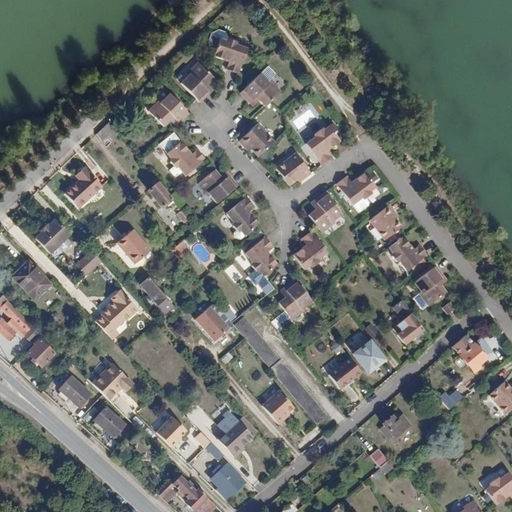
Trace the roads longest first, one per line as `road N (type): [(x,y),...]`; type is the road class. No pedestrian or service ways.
road 1 (residential): [(488,304),(247,511)]
road 2 (residential): [(488,304),(369,143)]
road 3 (residential): [(369,143),(261,0)]
road 4 (residential): [(224,0),(101,112)]
road 5 (unclassified): [(151,511),(34,406)]
road 6 (residential): [(0,210),(101,112)]
road 7 (unknown): [(0,211),(83,306)]
